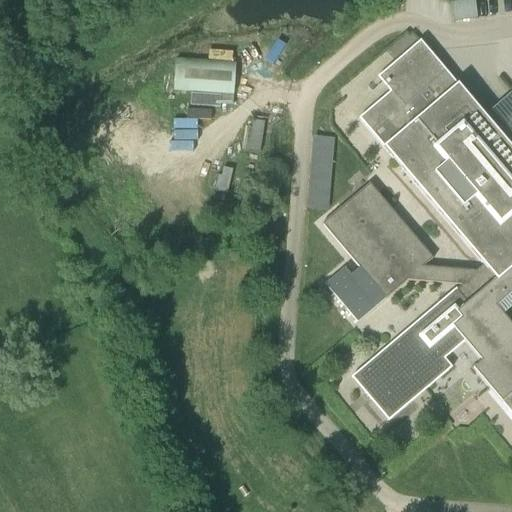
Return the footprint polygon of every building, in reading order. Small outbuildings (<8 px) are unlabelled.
[(476,0),(461,0),(453,1),(455,21),(479,18),(476,0)] [(511,125),(504,132),(418,35),(375,72),(388,87),(357,113),(482,261),(475,267),(422,263),(431,255),(368,180),(320,219),(358,264),(349,272),(343,265),(324,281),(356,319),(405,277),(461,281),(350,374),(386,419),(451,369),(444,360),(464,344),(480,363),(472,370),(511,417),(511,125)] [(182,92),(194,92),(194,103),(235,104),(235,68),(183,68),(182,92)] [(250,150),(263,151),(264,121),(252,120),(250,150)] [(328,209),(337,138),(316,135),(307,206),(328,209)]
